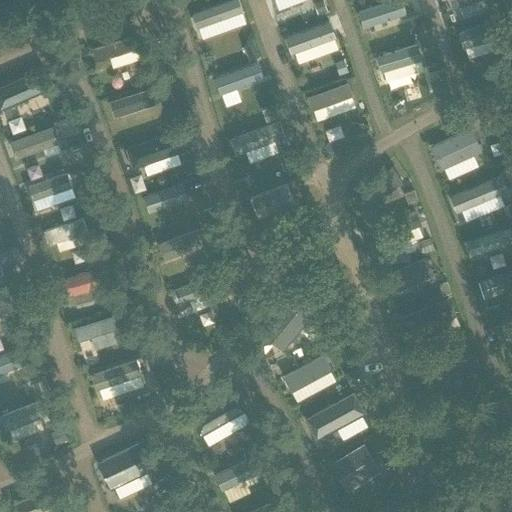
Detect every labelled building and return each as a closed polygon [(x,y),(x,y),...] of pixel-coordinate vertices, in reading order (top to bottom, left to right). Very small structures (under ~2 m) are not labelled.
[(237,0),(229,0),(192,14),(197,28),(198,27),(242,12),(237,0)] [(322,0),(319,0),(313,2),(317,14),(327,10),(322,0)] [(400,0),(392,0),(358,11),(363,27),(405,13),(400,0)] [(502,0),(491,0),(496,14),(506,11),(502,0)] [(497,20),(458,33),(463,50),(465,50),(501,38),(503,37),(497,20)] [(330,21),(285,38),(290,54),(294,52),(334,38),(336,37),(330,21)] [(422,23),(414,26),(418,37),(426,34),(422,23)] [(88,47),(92,60),(115,53),(111,40),(88,47)] [(254,43),(244,46),(249,59),(258,55),(254,43)] [(417,44),(376,56),(380,72),(383,71),(420,60),(422,59),(417,44)] [(161,60),(150,63),(154,75),(165,71),(161,60)] [(344,60),(335,63),(339,76),(348,73),(344,60)] [(257,62),(214,78),(220,94),(221,93),(236,88),(263,78),(257,62)] [(43,67),(0,85),(0,109),(51,87),(43,67)] [(438,78),(429,81),(433,92),(442,89),(438,78)] [(347,82),(307,97),(312,111),(313,110),(351,96),(352,96),(347,82)] [(150,88),(109,100),(114,117),(155,104),(150,88)] [(64,100),(52,104),(57,117),(69,113),(64,100)] [(175,104),(165,107),(168,118),(178,115),(175,104)] [(275,105),(262,110),(266,120),(279,116),(275,105)] [(279,121),(230,140),(235,155),(245,151),(274,141),(284,137),(279,121)] [(367,123),(354,128),(358,140),(372,135),(367,123)] [(53,125),(9,141),(16,158),(59,143),(53,125)] [(471,128),(431,146),(441,170),(444,168),(449,179),(478,166),(473,155),(481,151),(471,128)] [(179,130),(126,148),(132,168),(143,164),(147,175),(180,163),(176,153),(185,149),(179,130)] [(494,168),(507,163),(504,154),(490,160),(494,168)] [(195,158),(180,163),(184,175),(199,170),(195,158)] [(294,160),(284,164),(288,175),(298,171),(294,160)] [(392,166),(360,188),(371,203),(402,181),(392,166)] [(67,173),(27,186),(32,201),(71,187),(67,173)] [(500,175),(450,196),(456,212),(463,209),(500,194),(507,191),(500,175)] [(182,183),(144,196),(149,212),(187,199),(182,183)] [(286,185),(249,198),(253,209),(290,196),(286,185)] [(414,190),(404,193),(408,203),(417,199),(414,190)] [(311,206),(303,210),(307,219),(315,216),(311,206)] [(415,210),(364,232),(370,246),(374,244),(378,255),(423,236),(418,225),(421,224),(415,210)] [(84,218),(44,230),(48,245),(56,242),(88,232),(84,218)] [(511,226),(465,240),(469,256),(511,243),(511,226)] [(201,228),(158,243),(164,260),(207,244),(201,228)] [(429,238),(417,242),(422,254),(434,249),(429,238)] [(113,241),(102,245),(106,256),(117,252),(113,241)] [(226,243),(219,246),(223,256),(231,253),(226,243)] [(426,257),(382,277),(389,293),(433,273),(426,257)] [(96,268),(56,279),(61,297),(73,294),(75,304),(92,299),(89,289),(101,286),(96,268)] [(511,270),(478,282),(483,298),(506,290),(511,288),(511,270)] [(15,276),(7,278),(11,290),(18,288),(15,276)] [(210,277),(176,289),(181,303),(189,300),(215,291),(210,277)] [(447,281),(439,284),(443,296),(451,293),(447,281)] [(242,284),(235,286),(238,298),(246,295),(242,284)] [(293,292),(259,333),(282,351),(315,310),(293,292)] [(449,298),(399,319),(406,336),(434,325),(437,333),(459,325),(455,316),(456,316),(449,298)] [(115,315),(74,327),(78,341),(91,337),(94,348),(123,340),(115,315)] [(511,319),(493,327),(500,342),(511,337),(511,319)] [(334,322),(321,327),(327,340),(339,335),(334,322)] [(24,324),(17,326),(20,337),(27,335),(24,324)] [(461,329),(451,334),(455,341),(464,337),(461,329)] [(146,333),(137,336),(141,348),(150,345),(146,333)] [(27,345),(0,355),(0,373),(33,361),(27,345)] [(459,345),(419,361),(426,378),(466,362),(459,345)] [(323,355),(283,376),(291,392),(292,391),(297,401),(335,380),(330,370),(331,370),(323,355)] [(136,359),(91,374),(96,390),(99,389),(139,375),(141,375),(136,359)] [(158,369),(151,372),(159,393),(166,390),(158,369)] [(352,371),(344,375),(350,386),(358,382),(352,371)] [(237,391),(188,419),(198,437),(202,435),(208,445),(250,422),(243,410),(246,408),(237,391)] [(353,394),(307,419),(316,437),(336,427),(343,439),(367,426),(361,413),(363,412),(353,394)] [(40,399),(0,414),(0,418),(5,431),(9,429),(39,418),(46,415),(40,399)] [(379,418),(370,423),(376,432),(384,427),(379,418)] [(258,424),(247,430),(254,444),(265,438),(258,424)] [(64,429),(55,432),(58,441),(67,438),(64,429)] [(139,442),(97,461),(110,488),(114,486),(146,471),(151,469),(139,442)] [(364,443),(330,463),(348,492),(381,471),(364,443)] [(256,455),(215,474),(222,489),(223,489),(255,474),(263,470),(256,455)] [(395,456),(386,460),(391,472),(400,467),(395,456)] [(169,475),(158,481),(164,493),(175,487),(169,475)] [(284,478),(276,483),(280,492),(289,488),(284,478)] [(57,485),(8,504),(10,511),(46,511),(63,506),(65,505),(57,485)] [(280,511),(275,499),(247,511),(280,511)]
